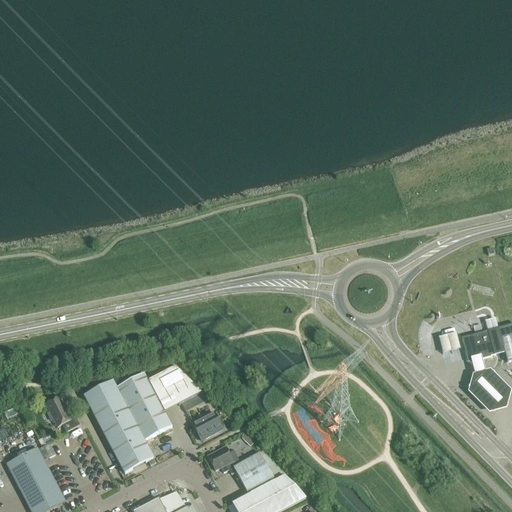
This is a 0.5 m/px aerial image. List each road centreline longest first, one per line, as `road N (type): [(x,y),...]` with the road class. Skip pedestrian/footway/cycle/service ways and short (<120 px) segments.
road 1 (secondary): [(0,335),(232,287)]
road 2 (secondary): [(370,325),(412,383),(511,485)]
road 3 (secondary): [(511,457),(399,346),(386,320)]
road 4 (unclassified): [(217,511),(190,461),(95,511)]
road 5 (primary): [(511,227),(438,249),(393,277)]
